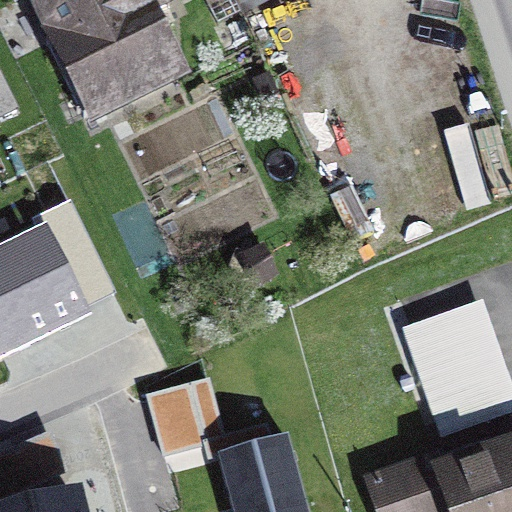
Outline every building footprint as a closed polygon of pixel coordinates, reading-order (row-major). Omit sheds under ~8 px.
[(87,117),(172,75),(144,19),(168,7),(164,0),(41,0),(89,95),(79,100),(87,117)] [(82,313),(42,240),(0,261),(0,349),(2,353),(82,313)] [(478,311),(411,334),(442,422),(508,398),(478,311)] [(220,433),(206,381),(151,396),(165,448),(220,433)] [(379,511),(455,511),(459,511),(511,511),(511,434),(370,483),(379,511)] [(306,511),(286,440),(220,458),(234,511),(306,511)] [(0,458),(0,491),(30,480),(18,452),(0,458)]
